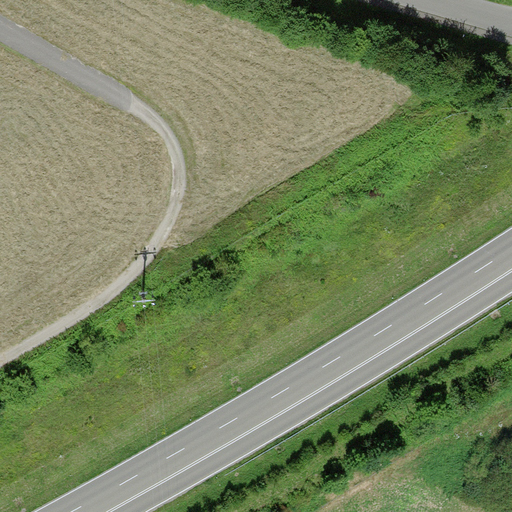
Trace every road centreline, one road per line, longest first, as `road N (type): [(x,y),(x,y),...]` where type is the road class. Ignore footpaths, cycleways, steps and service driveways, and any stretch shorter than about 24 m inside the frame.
road 1 (trunk): [(61,511),(264,401),(511,246)]
road 2 (track): [(0,351),(133,266),(162,228),(178,166),(169,128),(131,95),(0,19)]
